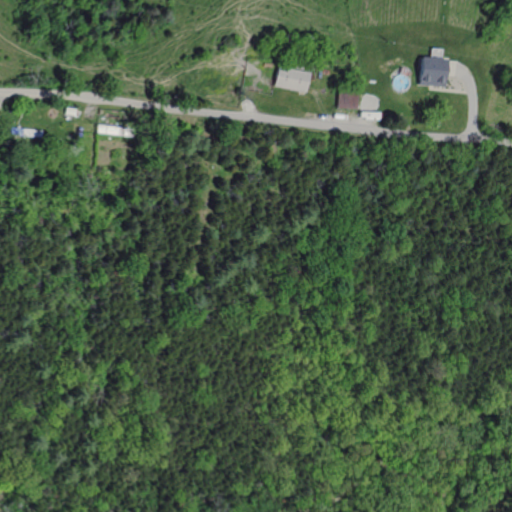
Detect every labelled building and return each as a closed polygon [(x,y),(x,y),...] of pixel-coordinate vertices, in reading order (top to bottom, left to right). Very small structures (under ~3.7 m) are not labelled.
[(417,84),(431,85),(442,86),(444,65),(444,58),(420,56),(417,84)] [(304,93),(308,72),(278,66),(273,86),(304,93)] [(335,106),(337,85),(357,87),(355,108),(335,106)] [(73,115),(74,109),(64,107),(63,114),(73,115)] [(95,131),(96,123),(133,129),(131,136),(95,131)] [(38,136),(39,130),(17,128),(17,125),(16,125),(14,125),(14,127),(8,127),(7,133),(38,136)]
